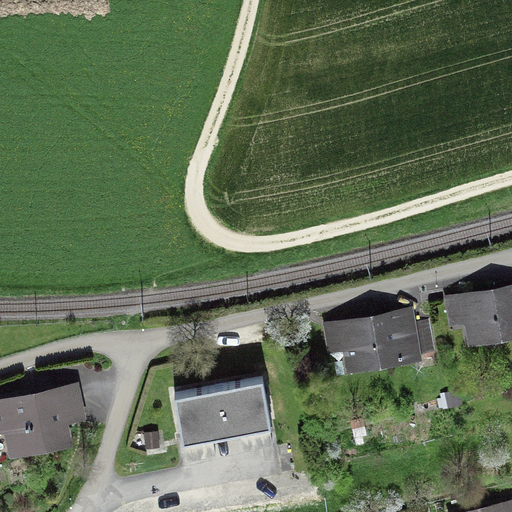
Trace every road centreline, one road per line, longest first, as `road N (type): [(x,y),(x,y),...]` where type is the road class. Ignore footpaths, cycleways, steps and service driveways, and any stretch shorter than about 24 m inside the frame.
road 1 (track): [(250,0),(195,171),(194,201),(220,237),(297,239),(511,177)]
road 2 (residential): [(136,343),(511,261)]
road 3 (residential): [(136,343),(89,511)]
road 4 (residential): [(0,373),(96,341),(136,343)]
